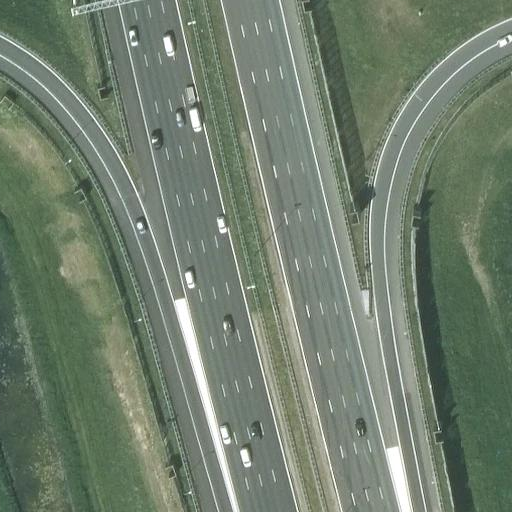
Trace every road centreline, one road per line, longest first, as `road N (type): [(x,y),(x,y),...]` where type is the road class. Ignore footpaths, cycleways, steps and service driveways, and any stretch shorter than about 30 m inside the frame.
road 1 (motorway): [(408,511),(406,447),(381,309),(382,193),(397,142),(433,88),(511,31)]
road 2 (motorway): [(0,49),(40,76),(99,145),(249,511)]
road 3 (motorway): [(145,0),(268,511)]
road 4 (motorway): [(372,511),(250,0)]
